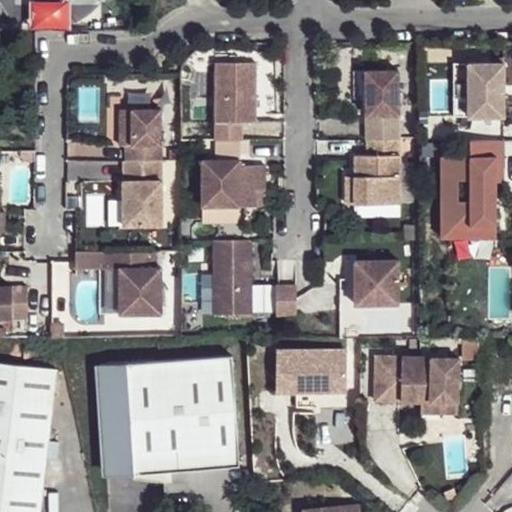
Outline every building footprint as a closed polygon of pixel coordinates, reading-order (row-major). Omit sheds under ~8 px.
[(468,63),(453,63),(453,116),(468,116),(468,63)] [(504,63),(468,63),(468,116),(503,116),(504,63)] [(248,123),(264,123),(264,64),(224,64),(225,140),(248,140),(248,123)] [(398,70),(365,70),(365,115),(398,115),(398,70)] [(124,162),(160,162),(160,109),(119,109),(119,146),(124,145),(124,162)] [(365,115),(365,124),(398,124),(398,115),(365,115)] [(365,124),(365,140),(398,140),(398,124),(365,124)] [(398,141),(365,140),(365,156),(354,156),(354,176),(354,204),(399,205),(398,141)] [(497,140),(472,141),(472,155),(442,155),(442,224),(459,224),(459,228),(473,228),(473,225),(497,225),(497,181),(497,140)] [(124,162),(122,162),(122,227),(161,227),(160,162),(124,162)] [(239,162),(202,162),(202,207),(242,207),(253,208),(253,191),(263,191),(263,167),(238,167),(239,162)] [(354,176),(344,176),(343,204),(354,204),(354,176)] [(202,207),(202,225),(242,225),(242,207),(202,207)] [(459,224),(442,224),(442,237),(497,237),(497,225),(473,225),(473,228),(459,228),(459,224)] [(213,241),(213,315),(251,315),(250,241),(213,241)] [(118,274),(118,316),(165,317),(165,312),(180,312),(180,259),(164,259),(165,253),(74,254),(75,274),(118,274)] [(397,262),(354,262),(354,306),(398,305),(397,262)] [(273,286),(273,316),(294,316),(294,287),(273,286)] [(0,320),(27,320),(26,288),(0,288),(0,320)] [(102,366),(109,475),(241,467),(234,358),(102,366)] [(347,361),(277,360),(276,402),(314,402),(314,392),(346,393),(347,361)] [(459,363),(377,362),(376,405),(423,406),(459,406),(459,363)] [(0,364),(0,511),(37,511),(56,372),(0,364)] [(314,392),(314,402),(346,403),(346,393),(314,392)] [(459,406),(423,406),(422,416),(459,416),(459,406)]
